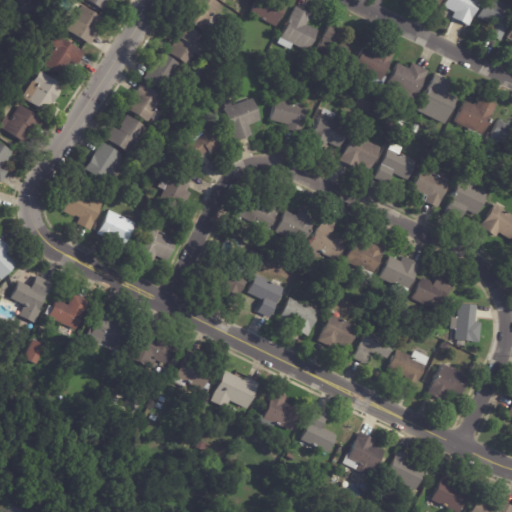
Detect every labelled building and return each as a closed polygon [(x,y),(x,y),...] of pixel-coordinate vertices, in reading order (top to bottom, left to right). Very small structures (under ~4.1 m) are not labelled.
[(119,0),(119,1),(117,0),(108,0),(110,2),(104,12),(84,0),(119,0)] [(182,19),(194,0),(209,0),(219,6),(212,17),(217,20),(207,35),(182,19)] [(280,0),(287,3),(275,28),(249,15),(255,0),(280,0)] [(441,0),(435,13),(421,6),(423,0),(441,0)] [(465,26),(451,19),(453,13),(442,8),(445,0),(480,0),(467,27),(465,26)] [(496,42),(486,37),(491,26),(476,19),(485,0),(490,0),(511,10),(511,15),(498,43),(496,42)] [(102,20),(94,33),(97,35),(89,48),(66,33),(83,7),(102,20)] [(296,9),(310,15),(306,25),(317,31),(307,53),(292,45),(289,51),(277,44),(294,8),(296,9)] [(202,41),(213,47),(205,61),(193,54),(186,66),(167,54),(173,43),(175,44),(177,39),(171,36),(179,24),(203,39),(202,41)] [(330,25),(341,30),(335,42),(350,49),(341,68),(325,60),(324,64),(313,58),(329,24),(330,25)] [(84,54),(76,67),(70,63),(67,67),(68,68),(62,78),(42,66),(51,51),(46,47),(54,35),(84,54)] [(382,50),(393,55),(384,77),(386,78),(381,89),(366,82),(368,76),(353,69),(362,48),(374,54),(377,48),(382,50)] [(179,67),(162,94),(142,80),(159,53),(179,67)] [(305,64),(303,71),(296,68),(299,61),(305,64)] [(416,67),(427,72),(411,105),(400,99),(402,94),(386,86),(396,64),(408,70),(411,64),(416,67)] [(211,75),(207,82),(194,74),(198,67),(211,75)] [(52,103),(45,115),(20,99),(31,82),(32,83),(39,72),(62,88),(52,103)] [(436,76),(450,83),(445,93),(457,99),(446,120),(434,114),(432,118),(419,111),(421,108),(419,107),(434,75),(436,76)] [(134,94),(140,84),(163,99),(155,110),(161,114),(154,124),(148,120),(146,124),(125,110),(132,100),(134,101),(135,100),(133,98),(133,97),(132,97),(134,94)] [(249,138),(235,143),(224,110),(226,109),(223,101),(233,97),(235,106),(253,100),(261,122),(249,126),(252,136),(249,138)] [(485,100),(497,106),(479,141),(466,134),(468,131),(454,124),(464,102),(475,107),(480,98),(485,100)] [(372,105),(368,113),(356,107),(359,99),(372,105)] [(298,134),(286,132),(287,126),(270,122),(274,100),(295,105),(296,100),(305,102),(304,107),(306,107),(300,135),(298,134)] [(40,122),(33,133),(31,131),(22,145),(0,130),(0,123),(4,118),(9,121),(18,107),(41,122),(40,122)] [(317,149),(307,143),(323,110),(335,115),(333,121),(349,129),(338,150),(328,145),(325,152),(317,149)] [(103,140),(111,128),(115,131),(126,116),(145,130),(127,156),(103,140)] [(407,119),(403,128),(397,125),(401,117),(407,119)] [(511,155),(504,151),(506,147),(489,139),(498,121),(511,128),(511,155)] [(420,127),(416,134),(412,132),(415,125),(420,127)] [(208,155),(206,152),(193,164),(181,150),(191,141),(185,136),(195,127),(200,133),(208,126),(224,144),(210,157),(208,155)] [(350,168),(339,162),(355,130),(366,136),(363,141),(380,149),(370,170),(359,165),(356,171),(350,168)] [(184,139),(178,147),(173,144),(178,135),(184,139)] [(451,152),(445,148),(450,140),(456,143),(451,152)] [(120,158),(103,184),(83,171),(100,144),(121,157),(120,158)] [(385,185),(374,180),(388,150),(389,150),(392,145),(401,149),(399,155),(416,163),(407,182),(392,174),(386,186),(385,185)] [(8,173),(0,185),(0,146),(11,154),(2,168),(8,172),(8,173)] [(477,150),(472,159),(466,156),(470,147),(477,150)] [(168,155),(162,163),(158,160),(164,152),(168,155)] [(478,168),(479,169),(476,174),(462,167),(465,162),(478,168)] [(190,176),(190,177),(183,192),(190,195),(181,213),(158,201),(163,191),(157,188),(163,178),(168,181),(174,168),(190,176)] [(449,182),(437,210),(424,204),(427,198),(412,191),(421,170),(449,182)] [(497,178),(494,183),(485,179),(488,173),(497,178)] [(474,180),(478,182),(474,189),(487,195),(478,214),(465,208),(459,221),(444,214),(463,175),(474,180)] [(89,232),(75,226),(78,219),(74,217),(73,218),(62,213),(72,192),(90,200),(92,196),(103,201),(89,232)] [(268,202),(278,207),(264,238),(253,232),(256,226),(240,218),(248,200),(259,205),(261,199),(268,202)] [(490,235),(479,229),(494,205),(511,216),(511,240),(511,242),(498,234),(495,239),(490,235)] [(306,210),(317,216),(303,247),(274,234),(284,212),(296,217),(300,208),(306,210)] [(108,240),(97,234),(108,212),(134,225),(123,247),(108,240)] [(326,220),(335,224),(329,236),(344,243),(336,262),(320,255),(317,261),(305,255),(322,218),(326,220)] [(166,263),(154,258),(152,263),(136,256),(147,230),(146,229),(148,222),(162,229),(160,234),(175,242),(166,263)] [(0,241),(6,247),(8,250),(4,254),(14,265),(0,279),(0,241)] [(373,243),(385,249),(369,283),(357,277),(361,270),(344,262),(354,241),(365,246),(368,241),(373,243)] [(407,261),(419,267),(403,299),(392,293),(395,287),(379,279),(389,258),(400,264),(403,259),(407,261)] [(218,263),(234,271),(237,267),(248,272),(234,302),(217,294),(220,287),(207,281),(216,262),(218,263)] [(269,319),(257,314),(262,303),(246,296),(251,283),(247,282),(250,275),(282,288),(269,319)] [(443,278),(454,283),(438,314),(410,300),(421,279),(433,285),(438,275),(443,278)] [(40,278),(51,283),(33,323),(18,317),(23,305),(9,299),(17,281),(30,287),(35,276),(40,278)] [(78,297),(88,302),(73,330),(47,317),(55,300),(66,306),(72,294),(78,297)] [(319,313),(307,338),(289,330),(292,324),(280,319),(288,299),(319,313)] [(476,307),(474,324),(480,324),(478,345),(464,344),(464,348),(456,347),(456,342),(454,342),(454,331),(449,331),(450,319),(456,319),(457,305),(476,307)] [(104,311),(117,318),(114,323),(123,327),(113,348),(100,342),(98,345),(84,338),(88,330),(90,331),(100,310),(104,311)] [(327,348),(316,343),(329,316),(357,329),(347,350),(336,345),(333,351),(327,348)] [(362,365),(352,360),(366,331),(394,344),(385,362),(370,355),(364,366),(362,365)] [(141,334),(153,339),(155,335),(173,343),(163,365),(154,361),(150,369),(127,359),(138,333),(141,334)] [(33,341),(44,346),(34,364),(23,358),(32,340),(33,341)] [(119,351),(115,358),(110,356),(113,349),(119,351)] [(189,350),(204,357),(200,366),(211,371),(205,383),(210,385),(207,391),(202,388),(201,391),(185,383),(183,387),(170,381),(172,376),(174,377),(187,349),(189,350)] [(413,352),(428,359),(413,390),(401,384),(404,379),(387,371),(396,351),(411,358),(413,352)] [(468,379),(458,399),(447,394),(443,402),(439,400),(438,402),(426,396),(441,366),(468,379)] [(248,379),(258,384),(246,409),(229,401),(225,409),(209,401),(224,371),(244,381),(245,378),(248,379)] [(275,393),(284,397),(282,403),(298,409),(289,430),(273,424),(271,429),(257,424),(261,414),(263,415),(272,392),(275,393)] [(315,412),(326,417),(320,428),(335,436),(326,454),(299,440),(313,411),(315,412)] [(358,433),(374,441),(372,446),(383,451),(373,473),(366,470),(363,475),(341,464),(346,453),(347,454),(358,433)] [(199,440),(206,443),(203,451),(196,448),(199,440)] [(397,453),(409,458),(407,463),(424,470),(415,491),(397,483),(395,486),(383,481),(396,452),(397,453)] [(287,454),(294,458),(291,462),(285,457),(287,454)] [(455,479),(461,482),(458,488),(468,493),(458,511),(453,511),(430,501),(443,473),(455,479)] [(490,503),(495,506),(497,500),(511,507),(511,511),(470,511),(477,497),(490,503)]
